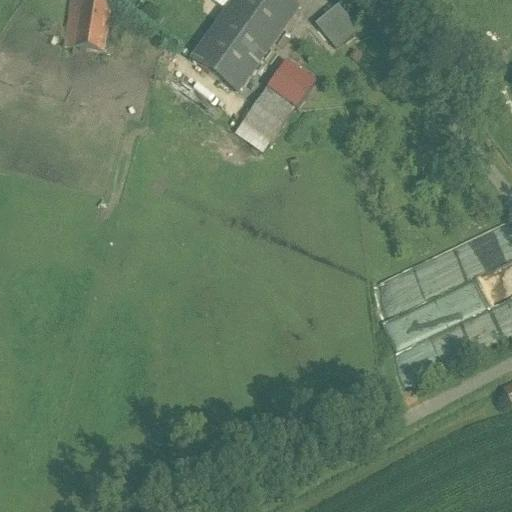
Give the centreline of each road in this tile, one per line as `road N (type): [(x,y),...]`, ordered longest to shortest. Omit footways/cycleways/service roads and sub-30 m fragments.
road 1 (unclassified): [(235,511),(511,364)]
road 2 (unclassified): [(511,184),(370,0)]
